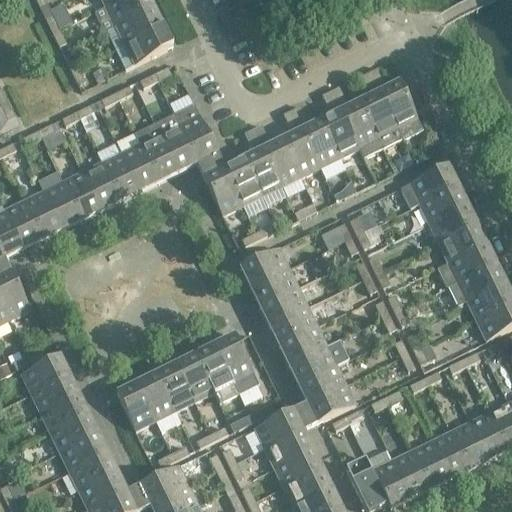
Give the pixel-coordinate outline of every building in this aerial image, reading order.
[(47,8),(42,0),(33,0),(40,12),(47,8)] [(153,11),(147,0),(125,0),(105,10),(94,16),(104,35),(106,34),(153,11)] [(125,0),(99,0),(105,10),(125,0)] [(162,30),(153,11),(106,34),(115,53),(162,30)] [(52,19),(45,23),(52,37),(59,33),(52,19)] [(172,51),(162,30),(115,53),(125,74),(172,51)] [(66,47),(59,33),(52,37),(59,51),(66,47)] [(71,58),(64,61),(71,75),(78,72),(71,58)] [(103,71),(92,76),(98,87),(108,82),(103,71)] [(171,78),(167,71),(153,78),(157,85),(171,78)] [(85,86),(78,72),(71,75),(78,89),(85,86)] [(383,85),(377,72),(368,76),(375,89),(383,85)] [(375,89),(368,76),(360,80),(366,93),(375,89)] [(157,85),(153,78),(139,85),(143,92),(157,85)] [(399,85),(378,95),(397,134),(417,124),(401,91),(399,85)] [(132,97),(128,90),(114,97),(118,104),(132,97)] [(344,104),(338,91),(330,95),(336,108),(344,104)] [(336,108),(330,95),(321,99),(328,112),(336,108)] [(401,143),(397,134),(378,95),(359,105),(382,152),(401,143)] [(118,104),(114,97),(100,104),(104,111),(118,104)] [(382,152),(359,105),(339,115),(358,153),(363,162),(382,152)] [(14,120),(7,106),(0,110),(7,124),(14,120)] [(224,171),(193,108),(173,118),(197,167),(196,168),(205,187),(221,220),(242,210),(223,172),(224,171)] [(93,117),(90,109),(76,116),(79,123),(93,117)] [(306,123),(299,110),(291,114),(297,127),(306,123)] [(297,127),(291,114),(282,118),(289,131),(297,127)] [(358,153),(339,115),(320,124),(339,163),(358,153)] [(79,123),(76,116),(62,123),(65,130),(79,123)] [(197,167),(173,118),(153,128),(178,177),(196,168),(197,167)] [(339,163),(320,124),(301,134),(319,172),(339,163)] [(54,136),(51,128),(37,135),(40,142),(54,136)] [(178,177),(153,128),(134,137),(139,148),(158,186),(178,177)] [(267,142),(261,129),(252,133),(258,146),(267,142)] [(258,146),(252,133),(244,137),(250,150),(258,146)] [(319,172),(301,134),(281,143),(300,182),(319,172)] [(40,142),(37,135),(23,142),(26,149),(40,142)] [(300,182),(281,143),(262,153),(281,191),(300,182)] [(15,155),(12,147),(0,153),(0,158),(1,162),(15,155)] [(158,186),(139,148),(120,158),(139,196),(158,186)] [(281,191),(262,153),(242,162),(261,201),(281,191)] [(139,196),(120,158),(101,167),(119,206),(139,196)] [(261,201),(242,162),(224,171),(223,172),(242,210),(261,201)] [(119,206),(101,167),(81,177),(100,215),(119,206)] [(447,169),(441,172),(401,192),(411,212),(419,208),(457,190),(447,169)] [(37,185),(42,196),(61,234),(81,225),(62,186),(56,175),(37,185)] [(100,215),(81,177),(62,186),(81,225),(100,215)] [(466,209),(457,190),(419,208),(428,228),(466,209)] [(61,234),(42,196),(23,205),(42,244),(61,234)] [(42,244),(23,205),(4,215),(22,253),(42,244)] [(476,228),(466,209),(428,228),(438,247),(476,228)] [(22,253),(4,215),(0,216),(0,256),(3,263),(22,253)] [(356,222),(349,225),(356,239),(363,236),(356,222)] [(350,242),(344,228),(336,231),(343,245),(350,242)] [(486,248),(476,228),(438,247),(447,267),(486,248)] [(269,230),(255,237),(259,244),(273,237),(269,230)] [(370,250),(363,236),(356,239),(363,253),(370,250)] [(259,244),(255,237),(241,244),(245,251),(259,244)] [(357,256),(350,242),(343,245),(350,259),(357,256)] [(495,267),(486,248),(447,267),(436,272),(446,291),(448,291),(495,267)] [(288,273),(278,252),(239,271),(249,292),(288,273)] [(9,275),(3,263),(0,256),(0,305),(9,324),(29,315),(9,275)] [(375,260),(368,264),(375,278),(382,274),(375,260)] [(369,281),(363,267),(355,270),(362,284),(369,281)] [(505,287),(495,267),(448,291),(457,310),(466,305),(505,287)] [(297,292),(288,273),(249,292),(259,311),(297,292)] [(389,288),(382,274),(375,278),(382,292),(389,288)] [(376,295),(369,281),(362,284),(369,298),(376,295)] [(511,307),(511,301),(505,287),(466,305),(476,325),(511,307)] [(307,311),(297,292),(259,311),(268,330),(307,311)] [(394,299),(387,303),(394,317),(401,313),(394,299)] [(0,305),(0,328),(9,324),(0,305)] [(388,319),(382,305),(374,309),(381,323),(388,319)] [(511,332),(511,307),(476,325),(486,345),(511,332)] [(316,331),(307,311),(268,330),(278,350),(316,331)] [(408,327),(401,313),(394,317),(401,331),(408,327)] [(395,333),(388,319),(381,323),(388,337),(395,333)] [(326,350),(316,331),(278,350),(287,369),(326,350)] [(413,338),(406,342),(413,356),(420,352),(413,338)] [(234,339),(214,349),(238,398),(258,388),(234,339)] [(511,348),(511,339),(501,345),(504,352),(511,348)] [(408,358),(401,344),(393,348),(400,362),(408,358)] [(504,352),(501,345),(487,352),(490,359),(504,352)] [(428,348),(420,352),(427,366),(435,362),(428,348)] [(238,398),(214,349),(194,358),(213,397),(218,407),(238,398)] [(335,370),(326,350),(287,369),(297,389),(335,370)] [(427,366),(420,352),(413,356),(420,370),(427,366)] [(41,353),(27,360),(30,367),(44,360),(41,353)] [(479,364),(476,357),(462,364),(465,371),(479,364)] [(213,397),(194,358),(175,368),(194,406),(213,397)] [(414,372),(408,358),(400,362),(407,376),(414,372)] [(30,367),(27,360),(13,367),(16,374),(30,367)] [(59,360),(53,362),(21,378),(31,399),(69,380),(59,360)] [(465,371),(462,364),(448,371),(451,378),(465,371)] [(5,366),(0,368),(0,381),(1,383),(11,378),(5,366)] [(194,406),(175,368),(156,377),(174,416),(194,406)] [(345,389),(335,370),(297,389),(306,407),(306,408),(345,389)] [(441,383),(437,376),(423,383),(427,390),(441,383)] [(174,416),(156,377),(136,387),(155,425),(174,416)] [(78,400),(69,380),(31,399),(40,418),(78,400)] [(427,390),(423,383),(409,390),(413,397),(427,390)] [(155,425),(136,387),(116,397),(135,435),(155,425)] [(355,410),(345,389),(306,408),(306,407),(295,412),(254,432),(264,453),(302,434),(303,435),(306,433),(355,410)] [(402,402),(398,395),(384,402),(388,409),(402,402)] [(88,419),(78,400),(40,418),(50,438),(88,419)] [(388,409),(384,402),(370,409),(374,416),(388,409)] [(511,453),(511,417),(507,408),(488,417),(507,456),(511,453)] [(262,413),(248,419),(252,427),(266,420),(262,413)] [(363,421),(359,414),(345,421),(349,428),(363,421)] [(507,456),(488,417),(469,427),(488,465),(507,456)] [(98,438),(88,419),(50,438),(59,457),(98,438)] [(252,427),(248,419),(234,426),(238,434),(252,427)] [(349,428),(345,421),(331,428),(335,435),(349,428)] [(488,465),(469,427),(449,436),(468,475),(488,465)] [(223,432),(210,438),(213,446),(227,439),(223,432)] [(312,453),(303,435),(302,434),(264,453),(273,472),(312,453)] [(468,475),(449,436),(430,446),(449,484),(468,475)] [(107,458),(98,438),(59,457),(69,476),(107,458)] [(213,446),(210,438),(196,445),(199,453),(213,446)] [(449,484),(430,446),(410,455),(429,494),(449,484)] [(185,451),(171,458),(174,465),(188,458),(185,451)] [(229,453),(221,456),(228,470),(236,467),(229,453)] [(321,473),(312,453),(273,472),(283,492),(321,473)] [(429,494),(410,455),(391,465),(410,503),(429,494)] [(117,477),(107,458),(69,476),(78,496),(117,477)] [(174,465),(171,458),(157,464),(160,472),(174,465)] [(223,473),(216,459),(209,462),(216,476),(223,473)] [(366,462),(345,472),(364,511),(377,511),(387,508),(371,475),(372,474),(366,462)] [(391,465),(372,474),(371,475),(387,508),(388,511),(392,511),(410,503),(391,465)] [(242,481),(236,467),(228,470),(235,484),(242,481)] [(188,490),(178,470),(129,493),(126,495),(126,496),(94,511),(146,511),(150,510),(149,509),(188,490)] [(230,487),(223,473),(216,476),(223,490),(230,487)] [(331,492),(321,473),(283,492),(292,511),(331,492)] [(94,511),(126,496),(126,495),(117,477),(78,496),(86,511),(94,511)] [(6,490),(0,492),(0,494),(6,507),(13,504),(6,490)] [(192,511),(197,510),(188,490),(149,509),(150,510),(150,511),(192,511)] [(248,491),(241,495),(247,509),(255,505),(248,491)] [(339,511),(340,511),(331,492),(292,511),(339,511)] [(241,511),(242,511),(235,498),(228,501),(233,511),(241,511)] [(24,499),(14,503),(18,511),(22,511),(29,509),(24,499)]
